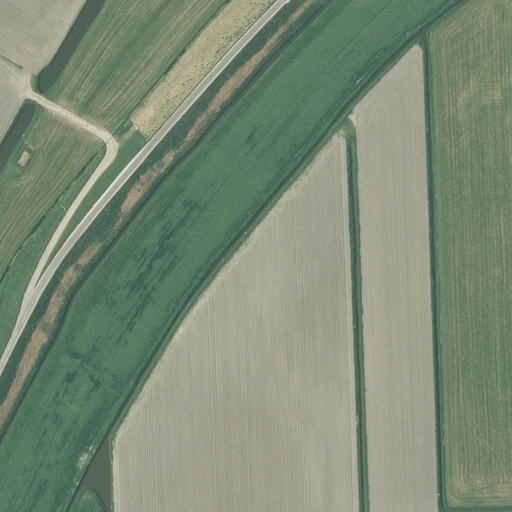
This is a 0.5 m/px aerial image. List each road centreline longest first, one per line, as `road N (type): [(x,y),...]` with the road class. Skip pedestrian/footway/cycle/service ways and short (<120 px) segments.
road 1 (unclassified): [(0,367),(78,232),(285,0)]
road 2 (track): [(0,60),(27,94),(109,146),(60,229),(24,317)]
